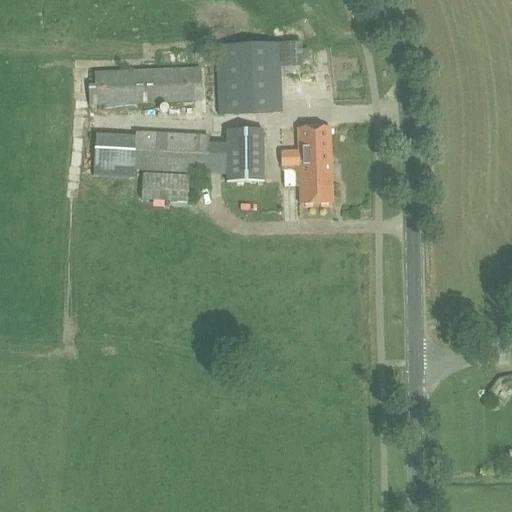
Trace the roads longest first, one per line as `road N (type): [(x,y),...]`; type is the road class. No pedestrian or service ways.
road 1 (tertiary): [(417,369),(403,77),(381,0)]
road 2 (tertiary): [(419,511),(417,369)]
